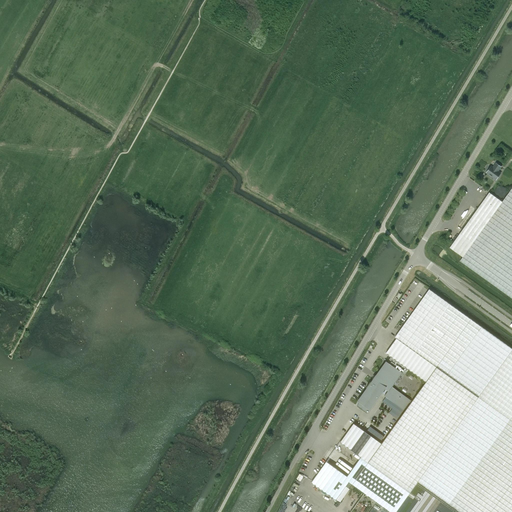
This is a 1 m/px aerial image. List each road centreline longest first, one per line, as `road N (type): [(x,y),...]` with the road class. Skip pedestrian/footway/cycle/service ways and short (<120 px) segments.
road 1 (residential): [(268,511),(415,256)]
road 2 (residential): [(415,256),(511,94)]
